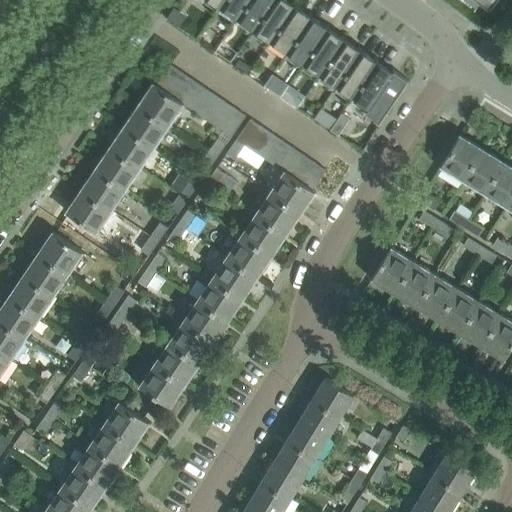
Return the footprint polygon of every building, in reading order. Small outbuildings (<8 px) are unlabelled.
[(249,0),(225,0),(221,6),(238,17),(249,0)] [(272,0),(249,0),(238,17),(254,28),(272,0)] [(294,4),(295,5),(296,3),(292,0),(291,2),(288,0),(272,0),(254,28),(271,39),(294,4)] [(310,16),(312,16),(313,15),(309,12),(308,13),(295,5),(294,4),(271,39),(287,50),(310,16)] [(327,27),(328,27),(330,26),(326,23),(324,25),(312,16),(310,16),(287,50),(304,61),(327,27)] [(343,38),(345,39),(346,37),(342,34),(341,36),(328,27),(327,27),(304,61),(320,72),(343,38)] [(360,49),(361,50),(363,48),(358,45),(357,47),(345,39),(343,38),(320,72),(337,83),(360,49)] [(224,47),(220,53),(230,59),(234,53),(224,47)] [(377,60),(378,61),(379,59),(375,57),(374,58),(361,50),(360,49),(337,83),(353,94),(377,60)] [(380,122),(409,79),(392,68),(391,69),(378,61),(377,60),(353,94),(370,106),(366,113),(380,122)] [(167,91),(181,71),(171,63),(157,84),(167,91)] [(178,99),(192,78),(181,71),(167,91),(178,99)] [(189,106),(203,85),(192,78),(178,99),(185,103),(189,106)] [(170,125),(185,103),(178,99),(167,91),(157,84),(153,81),(138,103),(170,125)] [(200,113),(214,93),(203,85),(189,106),(200,113)] [(295,85),(286,99),(297,106),(306,92),(295,85)] [(210,121),(224,100),(214,93),(200,113),(210,121)] [(221,128),(235,107),(224,100),(210,121),(221,128)] [(156,146),(170,125),(138,103),(124,124),(156,146)] [(232,135),(246,115),(235,107),(221,128),(232,135)] [(331,128),(337,119),(321,108),(315,117),(331,128)] [(340,134),(351,117),(343,111),(332,128),(340,134)] [(251,118),(237,139),(245,144),(247,146),(261,125),(251,118)] [(142,167),(156,146),(124,124),(109,145),(142,167)] [(258,153),(272,132),(261,125),(247,146),(258,153)] [(269,160),(283,140),(272,132),(258,153),(269,160)] [(463,180),(484,147),(461,133),(441,166),(463,180)] [(217,157),(227,142),(219,136),(208,151),(217,157)] [(280,167),(294,147),(283,140),(269,160),(280,167)] [(127,188),(142,167),(109,145),(95,166),(127,188)] [(291,174),(304,154),(294,147),(280,167),(284,170),(284,169),(291,174)] [(485,194),(506,161),(484,147),(463,180),(485,194)] [(208,171),(217,157),(208,151),(199,165),(208,171)] [(302,181),(315,161),(304,154),(291,174),(302,181)] [(312,188),(326,169),(315,161),(302,181),(312,188)] [(507,207),(511,198),(511,164),(506,161),(485,194),(507,207)] [(113,210),(127,188),(95,166),(80,188),(113,210)] [(215,186),(226,171),(218,166),(207,180),(215,186)] [(302,181),(291,174),(284,169),(284,170),(269,192),(301,213),(317,191),(312,188),(302,181)] [(188,199),(199,183),(190,177),(179,193),(188,199)] [(206,199),(215,186),(207,180),(198,194),(206,199)] [(98,232),(113,210),(80,188),(66,210),(98,232)] [(435,209),(440,200),(424,191),(419,200),(435,209)] [(301,213),(269,192),(255,213),(287,235),(301,213)] [(180,212),(188,199),(179,193),(171,206),(180,212)] [(186,228),(196,213),(188,208),(178,223),(186,228)] [(470,219),(455,209),(450,218),(465,227),(470,219)] [(434,227),(439,219),(424,210),(419,218),(434,227)] [(287,235),(255,213),(240,234),(272,256),(287,235)] [(453,227),(439,219),(434,227),(448,235),(453,227)] [(479,236),(484,227),(470,219),(465,227),(479,236)] [(159,241),(169,226),(160,220),(150,235),(159,241)] [(177,241),(186,228),(178,223),(169,236),(177,241)] [(70,274),(85,252),(52,230),(37,252),(70,274)] [(258,277),(272,256),(240,234),(226,256),(258,277)] [(150,254),(159,241),(150,235),(141,248),(150,254)] [(508,254),(511,247),(511,244),(498,236),(493,244),(508,254)] [(483,246),(468,237),(463,245),(478,254),(483,246)] [(394,292),(414,259),(392,246),(372,279),(394,292)] [(498,254),(483,246),(478,254),(493,263),(498,254)] [(156,272),(167,256),(159,251),(148,266),(156,272)] [(56,294),(70,274),(37,252),(24,272),(56,294)] [(258,277),(226,256),(211,277),(243,299),(258,277)] [(415,306),(436,272),(414,259),(394,292),(415,306)] [(147,285),(156,272),(148,266),(140,279),(147,285)] [(41,315),(56,294),(24,272),(9,294),(41,315)] [(438,319),(459,286),(436,272),(415,306),(438,319)] [(243,299),(211,277),(197,299),(228,321),(243,299)] [(115,304),(125,289),(117,284),(107,299),(115,304)] [(460,333),(480,299),(459,286),(438,319),(460,333)] [(127,314),(138,299),(129,293),(119,308),(127,314)] [(0,319),(27,337),(41,315),(9,294),(0,307),(0,319)] [(106,317),(115,304),(107,299),(98,312),(106,317)] [(228,321),(197,299),(182,321),(214,342),(228,321)] [(482,346),(502,312),(480,299),(460,333),(482,346)] [(119,327),(127,314),(119,308),(110,321),(119,327)] [(504,360),(511,346),(511,318),(502,312),(482,346),(504,360)] [(0,349),(12,358),(27,337),(0,319),(0,349)] [(214,342),(182,321),(168,342),(200,363),(214,342)] [(86,346),(96,331),(87,326),(78,340),(86,346)] [(77,360),(86,346),(78,340),(69,354),(77,360)] [(200,363),(168,342),(154,362),(186,384),(200,363)] [(92,366),(101,352),(93,346),(83,360),(92,366)] [(0,376),(12,358),(0,349),(0,376)] [(82,379),(92,366),(83,360),(74,374),(82,379)] [(186,384),(154,362),(139,385),(171,406),(186,384)] [(57,388),(67,373),(59,367),(49,382),(57,388)] [(341,417),(355,395),(326,377),(313,399),(341,417)] [(48,401),(57,388),(49,382),(39,396),(48,401)] [(54,419),(65,404),(56,399),(46,414),(54,419)] [(329,437),(341,417),(313,399),(301,419),(329,437)] [(151,422),(118,400),(104,422),(136,443),(151,422)] [(45,432),(54,419),(46,414),(37,427),(45,432)] [(317,458),(329,437),(301,419),(288,440),(317,458)] [(136,443),(104,422),(89,443),(121,465),(136,443)] [(405,441),(412,430),(404,425),(397,435),(405,441)] [(385,444),(392,432),(384,427),(377,439),(385,444)] [(23,449),(33,434),(25,429),(15,443),(23,449)] [(0,450),(2,452),(11,439),(3,433),(0,436),(0,450)] [(379,454),(385,444),(377,439),(371,449),(379,454)] [(304,478),(317,458),(288,440),(276,460),(304,478)] [(121,465),(89,443),(75,464),(107,486),(121,465)] [(476,470),(447,452),(434,474),(462,491),(476,470)] [(386,472),(393,460),(385,454),(377,467),(386,472)] [(0,475),(3,478),(13,462),(5,457),(0,464),(0,475)] [(292,498),(304,478),(276,460),(263,481),(292,498)] [(107,486),(75,464),(61,485),(93,507),(107,486)] [(360,484),(367,471),(359,466),(351,479),(360,484)] [(380,482),(386,472),(377,467),(371,476),(380,482)] [(462,491),(434,474),(421,494),(450,511),(462,491)] [(354,494),(360,484),(351,479),(345,489),(354,494)] [(267,511),(283,511),(292,498),(263,481),(250,501),(267,511)] [(89,511),(93,507),(61,485),(46,507),(53,511),(89,511)] [(449,511),(450,511),(421,494),(410,511),(449,511)] [(358,511),(361,511),(368,501),(360,495),(352,508),(358,511)] [(267,511),(250,501),(243,511),(267,511)]
